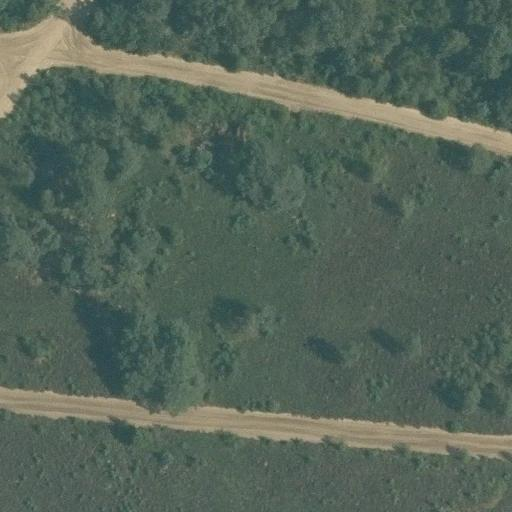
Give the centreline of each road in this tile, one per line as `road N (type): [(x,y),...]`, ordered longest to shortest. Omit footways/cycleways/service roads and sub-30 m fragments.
road 1 (track): [(511,151),(43,54),(0,116)]
road 2 (track): [(0,401),(511,448)]
